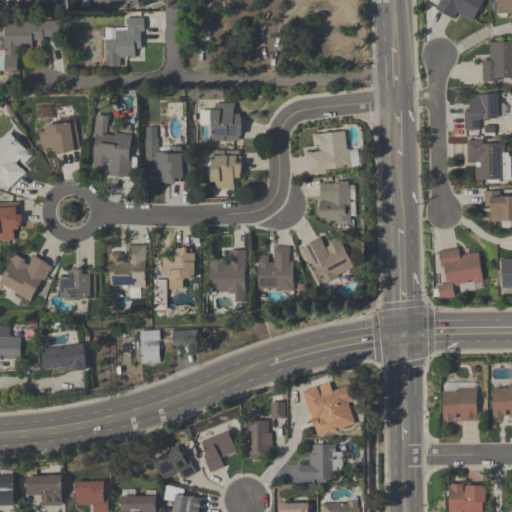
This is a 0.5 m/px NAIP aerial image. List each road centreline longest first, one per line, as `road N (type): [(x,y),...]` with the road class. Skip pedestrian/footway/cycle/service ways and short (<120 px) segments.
road 1 (residential): [(94,213),(242,217),(280,194),(280,128),(298,113),(399,101)]
road 2 (residential): [(47,85),(397,78)]
road 3 (tertiary): [(0,435),(105,422),(269,364)]
road 4 (residential): [(436,58),(440,219)]
road 5 (residential): [(68,235),(88,227),(94,213),(83,192),(68,188),(47,208),(49,223),(68,235)]
road 6 (tertiary): [(269,364),(402,335)]
